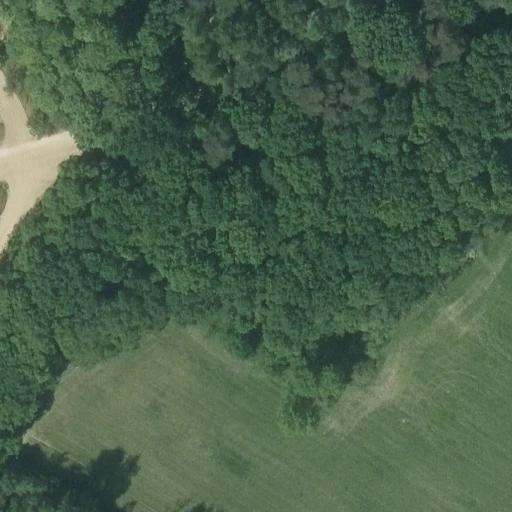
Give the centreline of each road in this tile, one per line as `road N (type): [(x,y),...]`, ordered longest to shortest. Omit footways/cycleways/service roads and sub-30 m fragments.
road 1 (track): [(31,156),(99,134),(370,0)]
road 2 (track): [(0,16),(77,128),(99,134)]
